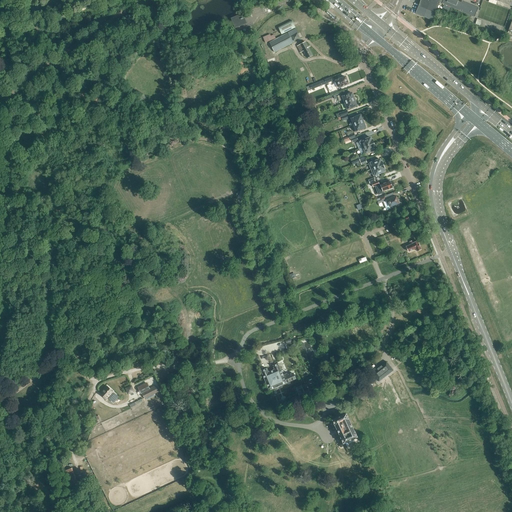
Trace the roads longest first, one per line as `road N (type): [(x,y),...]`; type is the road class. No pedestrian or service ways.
road 1 (primary): [(511,403),(441,226),(433,184)]
road 2 (track): [(190,133),(234,151),(246,182),(239,218),(281,318)]
road 3 (residential): [(364,45),(360,55),(419,200)]
road 4 (secondary): [(482,107),(382,23)]
road 5 (secondary): [(373,35),(470,115)]
